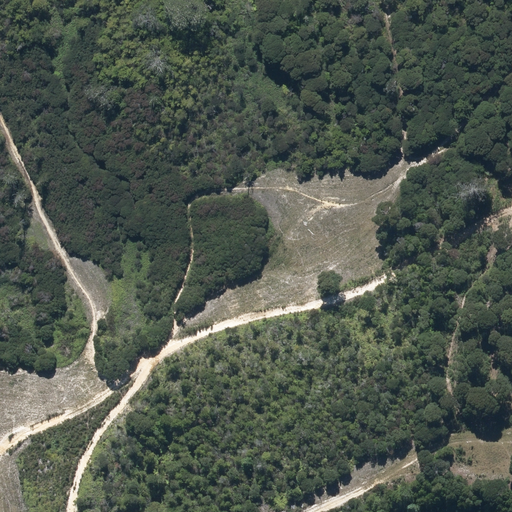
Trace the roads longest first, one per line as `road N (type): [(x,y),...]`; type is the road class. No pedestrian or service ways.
road 1 (track): [(0,455),(79,419),(197,331),(361,288),(419,252),(497,220),(451,332),(448,369),(453,397),(511,458)]
road 2 (track): [(72,511),(75,483),(103,426),(201,300),(323,206),(391,187),(511,76)]
road 3 (track): [(117,392),(87,370),(82,284),(44,230),(0,120)]
road 4 (track): [(511,441),(461,440),(331,511)]
